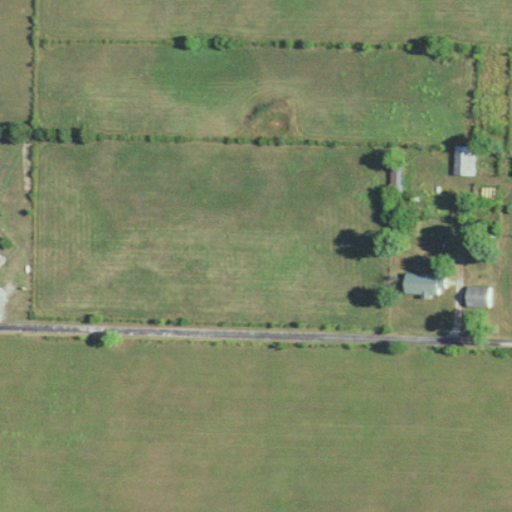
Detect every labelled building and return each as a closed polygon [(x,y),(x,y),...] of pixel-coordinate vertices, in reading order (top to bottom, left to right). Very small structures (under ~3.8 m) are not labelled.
[(482,146),(461,146),(461,174),(482,174),(482,146)] [(408,160),(397,160),(397,190),(408,190),(408,160)] [(471,236),(487,236),(487,221),(471,221),(471,236)] [(447,295),(447,288),(452,288),(452,272),(413,272),(413,295),(447,295)] [(497,306),(497,286),(474,286),(474,306),(497,306)]
